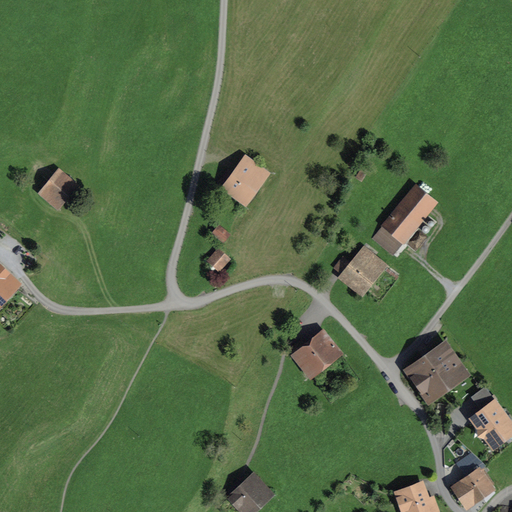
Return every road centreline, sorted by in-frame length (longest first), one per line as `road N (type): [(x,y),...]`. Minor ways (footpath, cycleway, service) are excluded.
road 1 (residential): [(388,370),(296,281),(261,280),(171,303),(171,257),(213,89),(222,0)]
road 2 (residential): [(388,370),(511,213)]
road 3 (residential): [(456,511),(439,483),(428,429),(388,370)]
